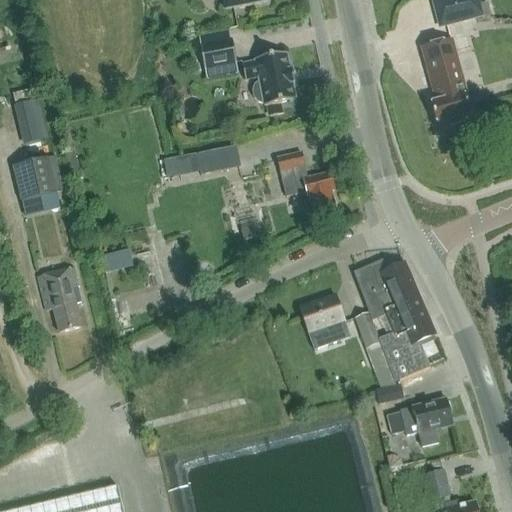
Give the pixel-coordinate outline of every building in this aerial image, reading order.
[(221,0),(224,11),(267,2),(266,0),(221,0)] [(478,0),(430,0),(438,31),(484,19),(478,0)] [(238,75),(229,32),(199,38),(207,81),(238,75)] [(440,137),(472,129),(469,117),(470,116),(465,97),(467,96),(452,41),(421,49),(436,104),(430,105),(435,126),(437,125),(440,137)] [(258,79),(259,83),(255,86),(252,92),(253,98),(257,103),(263,105),(264,108),(295,101),(292,84),(295,84),(292,70),(289,71),(286,54),(254,61),(255,63),(241,66),(244,82),(258,79)] [(46,136),(35,99),(11,106),(23,143),(46,136)] [(280,105),(268,107),(269,116),(281,114),(280,105)] [(201,176),(240,168),(235,147),(163,162),(167,179),(200,172),(201,176)] [(285,198),(306,193),(308,203),(310,203),(314,221),(336,216),(330,193),(333,192),(329,174),(306,180),(300,154),(276,160),(285,198)] [(13,168),(21,204),(58,196),(50,160),(13,168)] [(127,249),(100,257),(105,273),(132,265),(127,249)] [(434,337),(403,265),(383,273),(380,267),(358,276),(375,317),(386,312),(394,331),(379,337),(395,382),(430,370),(420,343),(434,337)] [(75,306),(80,305),(77,290),(78,290),(73,270),(37,279),(46,314),(53,312),(58,334),(81,329),(75,306)] [(327,338),(347,332),(335,297),(299,310),(308,337),(325,332),(327,338)] [(356,319),(366,350),(367,350),(380,391),(393,388),(368,315),(356,319)] [(378,406),(402,401),(399,387),(375,393),(378,406)] [(392,437),(405,434),(406,438),(417,436),(421,450),(438,446),(434,433),(452,428),(446,401),(411,410),(411,411),(400,414),(387,418),(392,437)] [(429,503),(449,498),(442,473),(422,478),(429,503)] [(123,511),(118,489),(102,493),(17,511),(123,511)] [(476,511),(474,504),(458,508),(457,503),(442,506),(443,511),(476,511)]
